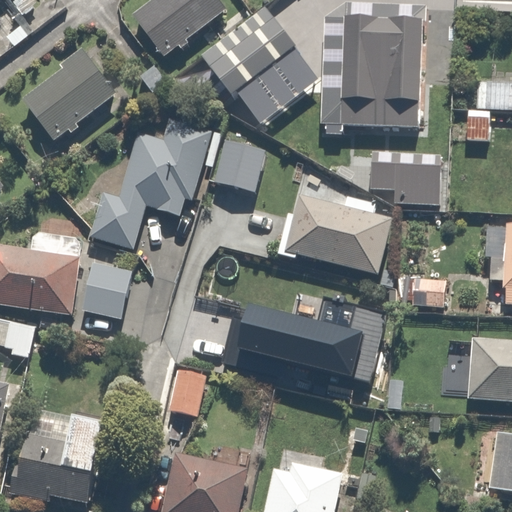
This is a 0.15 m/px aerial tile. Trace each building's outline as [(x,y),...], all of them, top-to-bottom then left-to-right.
[(0,0),(0,15),(20,0),(0,0)] [(230,10),(221,0),(151,0),(130,18),(168,63),(230,10)] [(298,51),(268,12),(204,60),(234,99),(298,51)] [(426,25),(320,23),(319,129),(424,131),(426,25)] [(122,98),(82,49),(20,101),(59,149),(122,98)] [(490,114),(469,114),(469,142),(489,142),(490,114)] [(198,142),(133,131),(125,196),(93,192),(86,245),(140,252),(145,219),(187,225),(198,142)] [(0,177),(0,196),(9,189),(0,177)] [(406,218),(303,187),(291,226),(282,224),(273,254),(385,287),(406,218)] [(30,253),(0,250),(0,308),(73,315),(81,233),(32,229),(30,253)] [(136,269),(90,259),(81,311),(127,319),(136,269)] [(451,310),(453,278),(401,276),(400,308),(451,310)] [(36,318),(0,316),(0,347),(10,348),(9,360),(34,360),(36,318)] [(511,341),(471,339),(468,402),(511,403),(511,341)] [(211,380),(173,373),(166,413),(204,419),(211,380)] [(72,415),(71,421),(66,443),(26,435),(13,498),(84,511),(89,511),(108,422),(72,415)] [(511,424),(500,423),(490,500),(511,502),(511,424)] [(245,511),(255,463),(169,447),(157,511),(245,511)] [(338,511),(347,473),(277,458),(266,511),(338,511)]
